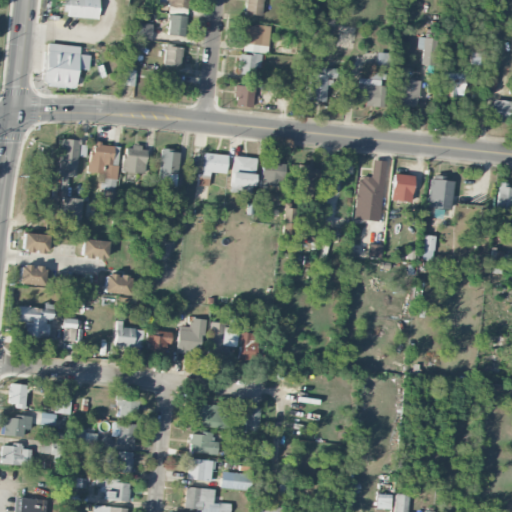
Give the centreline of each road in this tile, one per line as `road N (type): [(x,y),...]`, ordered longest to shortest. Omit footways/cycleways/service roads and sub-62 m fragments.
road 1 (residential): [(511,156),(94,111),(13,111)]
road 2 (residential): [(262,393),(0,363)]
road 3 (tertiary): [(24,0),(0,228)]
road 4 (residential): [(169,383),(155,511)]
road 5 (residential): [(218,0),(206,123)]
